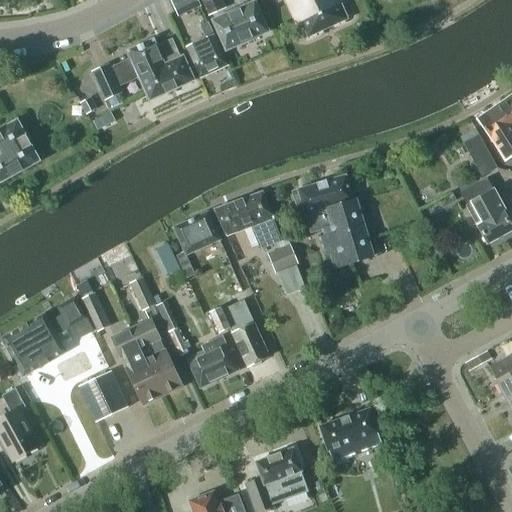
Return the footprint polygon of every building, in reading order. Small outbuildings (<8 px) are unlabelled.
[(169,0),(178,16),(200,6),(196,0),(169,0)] [(200,0),(208,17),(226,10),(221,0),(200,0)] [(344,3),(342,0),(286,0),(297,24),(301,22),(308,38),(347,20),(340,5),(344,3)] [(225,52),(268,33),(255,2),(212,21),(225,52)] [(200,78),(227,66),(207,23),(199,27),(206,40),(186,49),(200,78)] [(138,78),(139,78),(149,102),(194,81),(182,57),(180,58),(172,40),(156,47),(158,52),(157,52),(162,63),(164,62),(165,65),(138,78)] [(157,52),(158,52),(156,47),(152,41),(126,53),(130,59),(109,69),(108,65),(92,73),(105,101),(121,93),(118,88),(139,78),(138,78),(165,65),(164,62),(162,63),(157,52)] [(511,157),(511,129),(511,128),(511,127),(511,95),(476,120),(492,141),(505,162),(511,157)] [(85,116),(97,110),(91,97),(79,104),(85,116)] [(102,116),(91,122),(95,130),(106,124),(102,116)] [(0,183),(39,162),(16,121),(0,130),(0,183)] [(481,178),(497,169),(479,135),(463,144),(481,178)] [(353,202),(345,177),(298,191),(292,193),(297,208),(302,206),(305,217),(306,217),(311,234),(323,230),(325,236),(321,237),(327,256),(331,255),(335,269),(372,257),(355,201),(353,202)] [(470,188),(477,200),(466,206),(477,226),(487,245),(511,230),(511,229),(503,213),(505,212),(487,179),(470,188)] [(281,242),(272,219),(273,219),(262,193),(214,210),(225,236),(243,230),(250,228),(259,250),(281,242)] [(186,256),(219,241),(220,240),(207,213),(173,229),(184,253),(186,256)] [(275,274),(297,265),(289,246),(267,256),(275,274)] [(187,280),(195,276),(186,256),(184,253),(176,257),(178,261),(187,280)] [(168,275),(179,270),(175,261),(164,266),(168,275)] [(143,312),(154,306),(141,279),(130,284),(143,312)] [(94,293),(81,300),(97,333),(111,326),(94,293)] [(68,328),(86,319),(74,298),(56,308),(68,328)] [(244,301),(221,311),(247,367),(250,366),(253,368),(260,364),(261,361),(269,357),(244,301)] [(220,308),(206,315),(215,336),(229,330),(220,308)] [(22,377),(65,353),(44,315),(0,340),(22,377)] [(131,330),(162,397),(181,387),(150,321),(131,330)] [(177,329),(168,333),(179,357),(188,353),(177,329)] [(143,406),(162,397),(131,330),(111,340),(143,406)] [(200,389),(238,372),(222,337),(201,347),(203,352),(186,360),(200,389)] [(127,409),(110,373),(79,387),(96,423),(100,422),(99,421),(108,417),(109,417),(114,415),(113,414),(123,410),(123,411),(127,409)] [(511,373),(495,382),(507,403),(511,400),(511,373)] [(0,441),(12,463),(39,447),(19,411),(24,408),(14,390),(1,397),(11,414),(0,420),(0,441)] [(331,464),(381,446),(368,409),(317,428),(331,464)] [(260,477),(244,483),(254,511),(261,511),(273,508),(272,506),(308,492),(305,483),(291,447),(254,462),(260,477)] [(242,511),(238,498),(218,506),(213,493),(189,502),(192,511),(242,511)]
